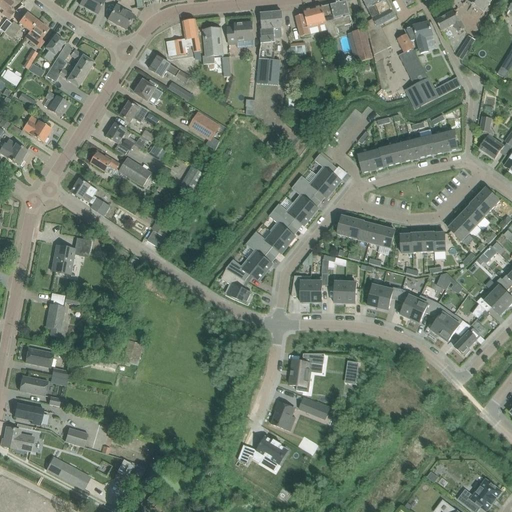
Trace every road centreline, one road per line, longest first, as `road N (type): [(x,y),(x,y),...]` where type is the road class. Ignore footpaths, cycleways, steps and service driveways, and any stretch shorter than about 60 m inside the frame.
road 1 (residential): [(46,187),(226,308),(279,324)]
road 2 (residential): [(279,324),(374,329),(457,377)]
road 3 (unclassified): [(0,378),(33,203)]
road 4 (residential): [(130,53),(165,15),(289,0)]
road 5 (residential): [(46,187),(130,53)]
road 6 (residential): [(345,203),(438,218),(479,171)]
road 7 (residential): [(479,171),(467,162),(417,171),(360,187),(345,203)]
road 8 (residential): [(345,203),(285,273),(279,324)]
